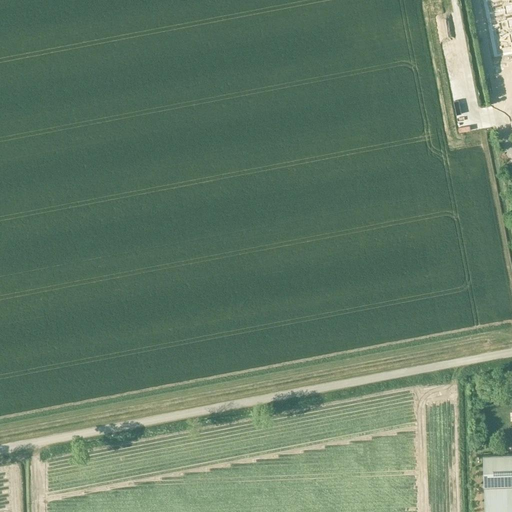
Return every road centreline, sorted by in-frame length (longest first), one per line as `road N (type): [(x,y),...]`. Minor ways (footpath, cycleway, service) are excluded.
road 1 (unclassified): [(0,450),(511,353)]
road 2 (unknown): [(511,118),(484,0)]
